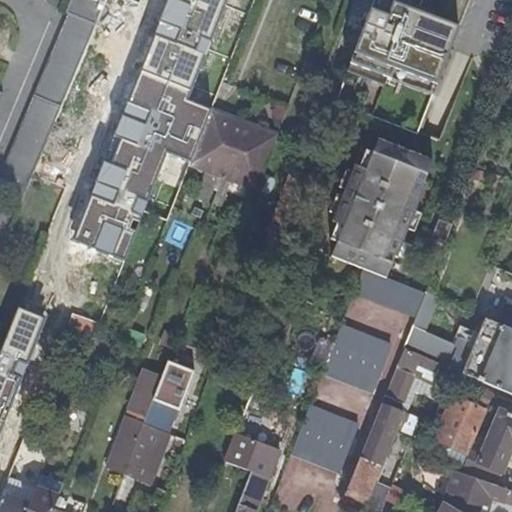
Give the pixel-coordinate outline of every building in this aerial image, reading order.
[(68,14),(0,178),(0,190),(22,200),(32,174),(104,0),(69,0),(64,13),(68,14)] [(355,0),(350,14),(367,20),(374,0),(355,0)] [(403,0),(374,0),(367,20),(350,65),(391,81),(395,72),(435,88),(458,29),(432,19),(433,14),(402,4),(403,0)] [(191,164),(216,173),(237,119),(212,110),(191,164)] [(216,173),(237,181),(258,127),(237,119),(216,173)] [(237,181),(257,188),(278,135),(258,127),(237,181)] [(410,151),(378,139),(376,145),(407,158),(410,151)] [(407,158),(376,145),(373,154),(366,170),(344,226),(338,242),(333,256),(364,268),(407,158)] [(366,151),(360,168),(366,170),(373,154),(366,151)] [(418,196),(424,181),(432,160),(410,151),(407,158),(364,268),(386,277),(394,255),(400,241),(402,242),(421,197),(418,196)] [(337,224),(344,226),(366,170),(360,168),(355,166),(332,222),(337,224)] [(268,194),(273,179),(264,176),(256,196),(262,198),(264,192),(268,194)] [(418,196),(421,197),(427,182),(424,181),(418,196)] [(270,231),(285,236),(301,193),(286,188),(270,231)] [(432,239),(445,245),(453,224),(440,219),(432,239)] [(331,240),(338,242),(344,226),(337,224),(331,240)] [(353,295),(415,319),(426,292),(386,277),(364,268),(353,295)] [(511,272),(505,270),(500,282),(511,286),(511,272)] [(425,331),(438,298),(426,292),(415,319),(403,347),(444,365),(511,394),(511,330),(486,318),(476,344),(457,336),(454,343),(425,331)] [(79,336),(86,319),(73,314),(66,331),(79,336)] [(228,343),(242,348),(250,328),(236,323),(228,343)] [(371,393),(391,345),(342,326),(324,374),(371,393)] [(305,372),(314,349),(303,344),(263,449),(278,455),(305,387),(293,383),(305,372)] [(436,383),(444,365),(403,347),(396,367),(399,368),(388,396),(403,402),(414,374),(436,383)] [(131,407),(148,413),(154,398),(162,376),(145,370),(131,407)] [(444,460),(460,466),(467,450),(484,408),(451,395),(432,438),(449,446),(444,460)] [(177,406),(154,398),(148,413),(144,423),(126,470),(125,472),(152,483),(172,433),(168,431),(177,406)] [(409,414),(381,403),(344,495),(377,511),(381,511),(391,488),(374,481),(398,420),(405,423),(409,414)] [(358,424),(310,405),(291,454),(339,472),(358,424)] [(241,461),(259,414),(244,408),(226,456),(241,461)] [(479,455),(467,450),(460,466),(458,473),(496,487),(511,450),(511,415),(498,409),(479,455)] [(109,463),(126,470),(144,423),(127,417),(109,463)] [(504,503),(508,491),(496,487),(458,473),(452,471),(442,501),(437,511),(487,511),(492,499),(504,503)] [(255,511),(269,479),(251,472),(235,511),(255,511)] [(47,478),(42,490),(57,495),(61,484),(47,478)] [(391,488),(381,511),(400,511),(407,494),(392,486),(391,488)] [(50,511),(57,495),(42,490),(35,487),(29,504),(27,509),(25,511),(50,511)] [(1,498),(27,509),(29,504),(3,493),(1,498)] [(25,511),(27,509),(1,498),(0,500),(0,511),(25,511)]
